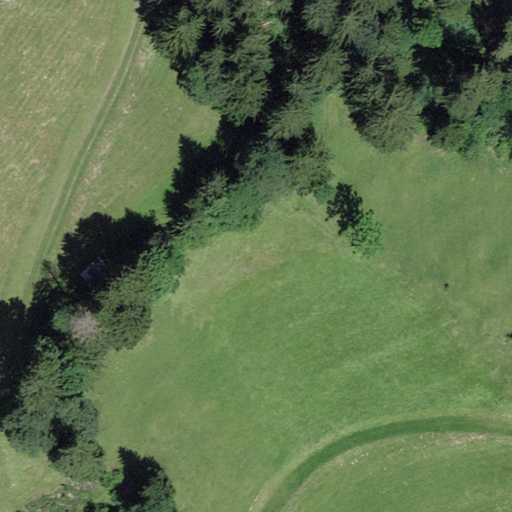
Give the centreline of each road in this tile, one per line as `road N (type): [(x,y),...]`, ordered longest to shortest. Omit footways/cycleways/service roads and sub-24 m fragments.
road 1 (track): [(0,365),(83,148),(136,44),(145,0)]
road 2 (track): [(316,472),(360,447),(413,436),(511,438)]
